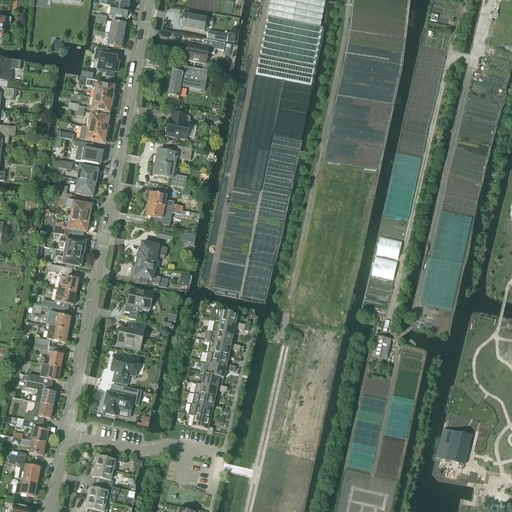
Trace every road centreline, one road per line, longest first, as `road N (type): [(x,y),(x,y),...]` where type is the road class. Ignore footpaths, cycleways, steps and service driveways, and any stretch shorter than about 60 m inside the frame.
road 1 (residential): [(66,433),(147,0)]
road 2 (residential): [(220,453),(177,444),(151,453),(66,433)]
